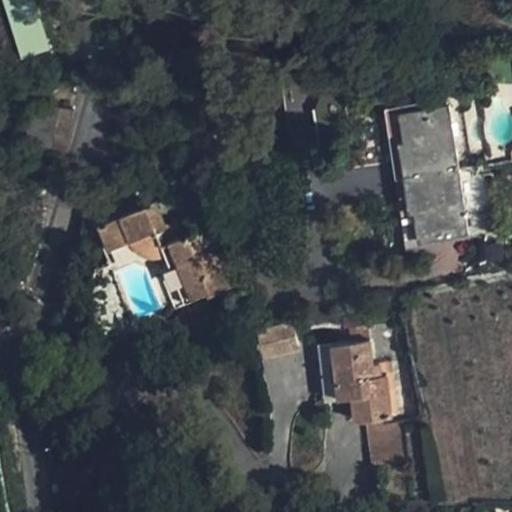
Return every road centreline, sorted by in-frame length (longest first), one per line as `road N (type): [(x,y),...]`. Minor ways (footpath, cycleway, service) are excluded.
road 1 (unknown): [(6,344),(71,168),(104,145),(160,161),(264,249),(360,263),(455,250)]
road 2 (unknown): [(347,469),(302,498),(283,495),(249,469),(207,405),(184,386),(151,381),(123,401),(93,482),(55,511)]
road 3 (residential): [(0,321),(48,511)]
